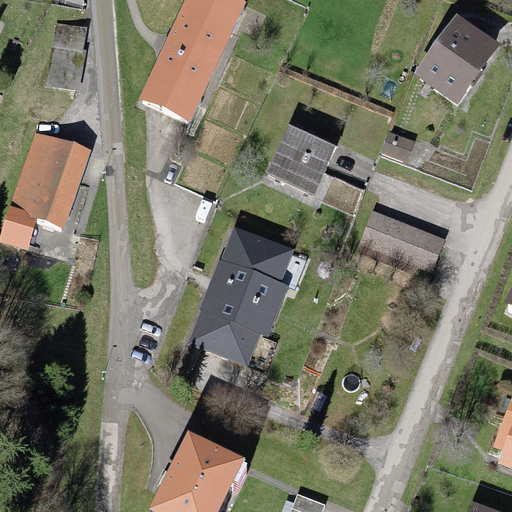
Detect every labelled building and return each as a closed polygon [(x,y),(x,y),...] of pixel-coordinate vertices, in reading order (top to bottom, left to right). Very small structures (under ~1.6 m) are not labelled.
[(197,0),(184,0),(135,112),(189,136),(241,19),(197,0)] [(449,27),(409,86),(459,120),(499,61),(449,27)] [(283,137),(266,183),(313,201),(331,154),(283,137)] [(33,143),(3,229),(58,248),(88,163),(33,143)] [(444,247),(368,219),(354,256),(429,284),(444,247)] [(184,349),(241,374),(290,262),(232,237),(184,349)] [(511,297),(501,321),(511,326),(511,297)] [(511,406),(489,469),(511,477),(511,406)] [(154,511),(222,511),(237,483),(182,456),(154,511)] [(315,511),(319,503),(292,493),(284,511),(315,511)]
